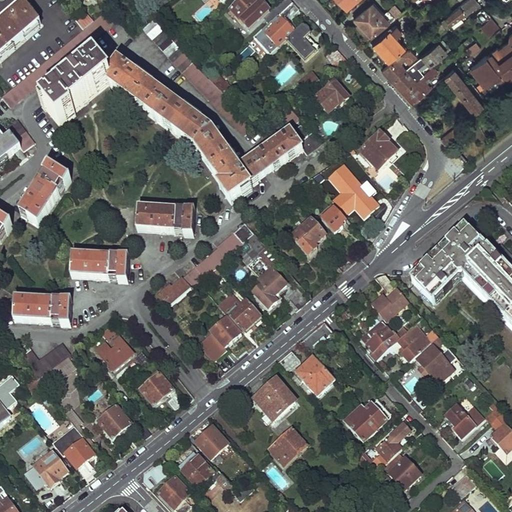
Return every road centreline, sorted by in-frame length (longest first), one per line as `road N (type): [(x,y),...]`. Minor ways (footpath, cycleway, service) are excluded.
road 1 (residential): [(270,193),(207,112),(114,50),(92,54),(37,96),(29,114),(44,157),(0,192)]
road 2 (residential): [(320,311),(454,457),(455,468),(405,511)]
road 3 (residential): [(270,193),(134,298)]
road 4 (residential): [(397,103),(270,193)]
road 5 (residential): [(301,0),(397,103)]
road 6 (residential): [(397,244),(408,257),(419,254),(475,209),(511,223)]
road 7 (residential): [(125,304),(69,337),(20,334),(0,321)]
road 8 (secondary): [(320,311),(215,399)]
road 9 (residential): [(125,304),(205,407)]
road 10 (residential): [(215,399),(134,298)]
